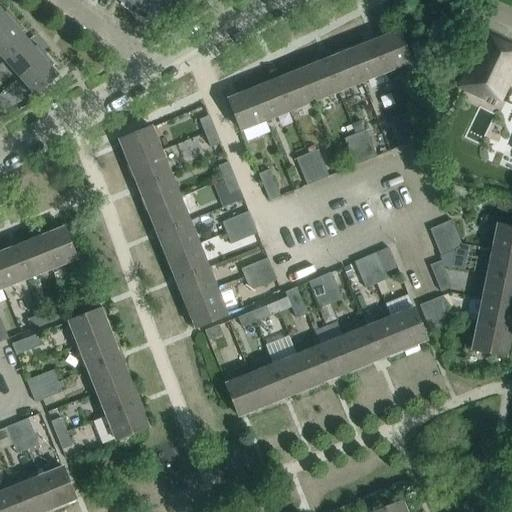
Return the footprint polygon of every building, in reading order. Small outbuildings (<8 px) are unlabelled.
[(132,14),(142,0),(122,0),(119,4),(132,14)] [(142,0),(132,14),(146,24),(150,18),(156,22),(158,20),(171,0),(142,0)] [(0,33),(15,20),(6,11),(3,13),(0,9),(0,33)] [(0,55),(4,60),(27,40),(20,33),(23,30),(15,20),(0,33),(0,55)] [(383,37),(373,41),(386,72),(410,63),(398,31),(397,31),(397,32),(383,38),(383,37)] [(458,88),(485,100),(488,94),(500,99),(511,73),(511,48),(483,34),(458,88)] [(19,77),(45,55),(36,45),(33,48),(27,40),(4,60),(19,77)] [(386,72),(373,41),(363,45),(363,46),(350,52),(362,82),(386,72)] [(362,82),(350,52),(335,57),(335,56),(325,60),(338,92),(362,82)] [(53,65),(45,55),(19,77),(34,95),(57,75),(50,67),(53,65)] [(338,92),(325,60),(315,64),(315,65),(301,71),(313,102),(338,92)] [(313,102),(301,71),(287,77),(286,76),(276,80),(289,111),(313,102)] [(289,111),(276,80),(266,83),(267,84),(252,90),(265,121),(289,111)] [(0,86),(0,103),(3,108),(14,100),(3,85),(0,86)] [(265,121),(252,90),(239,96),(238,95),(227,99),(240,131),(265,121)] [(413,110),(403,115),(413,141),(424,137),(413,110)] [(413,141),(403,115),(392,119),(402,146),(413,141)] [(199,120),(205,134),(215,130),(209,116),(199,120)] [(124,150),(130,164),(161,152),(151,127),(119,140),(123,150),(124,150)] [(220,144),(215,130),(205,134),(210,148),(220,144)] [(365,130),(354,135),(366,161),(376,157),(365,130)] [(366,161),(354,135),(344,139),(354,166),(366,161)] [(317,150),(306,154),(318,181),(328,177),(317,150)] [(170,175),(161,152),(130,164),(135,177),(134,178),(138,188),(170,175)] [(318,181),(306,154),(295,159),(306,185),(318,181)] [(218,166),(223,180),(234,176),(228,162),(218,166)] [(269,170),(258,174),(269,201),(280,196),(269,170)] [(179,198),(170,175),(138,188),(141,197),(143,197),(148,211),(179,198)] [(239,190),(234,176),(223,180),(229,194),(239,190)] [(405,180),(411,204),(426,200),(419,176),(405,180)] [(189,221),(179,198),(148,211),(154,224),(153,225),(157,235),(189,221)] [(226,234),(252,223),(248,212),(221,223),(226,234)] [(198,245),(189,221),(157,235),(160,244),(162,243),(167,257),(198,245)] [(451,221),(440,225),(451,252),(462,247),(451,221)] [(257,234),(252,223),(226,234),(230,245),(257,234)] [(429,230),(440,257),(451,252),(440,225),(429,230)] [(511,228),(497,225),(491,250),(511,254),(511,228)] [(53,233),(39,238),(51,269),(76,259),(63,227),(53,232),(53,233)] [(51,269),(39,238),(25,244),(24,243),(14,247),(27,279),(51,269)] [(208,268),(198,245),(167,257),(173,271),(171,271),(175,281),(208,268)] [(27,279),(14,247),(4,251),(5,252),(0,253),(0,280),(3,288),(27,279)] [(511,254),(491,250),(486,275),(511,280),(511,254)] [(387,280),(375,253),(365,258),(376,284),(387,280)] [(376,284),(365,258),(354,263),(365,289),(376,284)] [(267,259),(240,269),(245,280),(271,270),(267,259)] [(430,266),(440,292),(451,288),(441,261),(430,266)] [(217,292),(208,268),(175,281),(179,290),(180,290),(186,304),(217,292)] [(276,281),(271,270),(245,280),(249,291),(276,281)] [(351,271),(345,274),(349,283),(355,281),(351,271)] [(341,300),(330,273),(319,278),(330,304),(341,300)] [(511,280),(486,275),(481,300),(511,305),(511,280)] [(330,304),(319,278),(308,282),(319,309),(330,304)] [(307,314),(295,288),(284,293),(296,319),(307,314)] [(226,315),(217,292),(186,304),(192,318),(190,318),(194,328),(227,315),(226,315)] [(75,300),(79,310),(93,305),(89,294),(75,300)] [(441,297),(431,301),(440,328),(451,323),(441,297)] [(511,320),(511,321),(511,318),(511,305),(481,300),(476,324),(511,331),(511,324),(511,320)] [(440,328),(431,301),(419,306),(430,332),(440,328)] [(272,315),(268,305),(252,312),(256,322),(272,315)] [(54,308),(40,314),(44,324),(58,318),(54,308)] [(413,308),(389,318),(402,350),(403,350),(403,349),(416,343),(416,344),(426,340),(413,308)] [(68,322),(78,346),(109,334),(103,320),(105,319),(101,309),(68,322)] [(256,322),(252,312),(236,318),(240,328),(256,322)] [(44,324),(40,314),(27,319),(31,329),(44,324)] [(0,342),(8,339),(0,318),(0,342)] [(402,350),(389,318),(366,327),(379,360),(388,356),(388,354),(401,349),(401,350),(402,350)] [(509,342),(511,331),(476,324),(471,350),(506,357),(506,355),(505,355),(507,341),(509,342)] [(221,336),(217,326),(203,331),(207,341),(221,336)] [(379,360),(366,327),(342,336),(356,369),(356,367),(369,362),(369,363),(379,360)] [(38,333),(11,344),(16,356),(42,345),(38,333)] [(114,347),(109,334),(78,346),(87,369),(119,356),(116,347),(114,347)] [(356,369),(342,336),(319,346),(332,378),(342,374),(341,373),(354,368),(355,369),(356,369)] [(332,378),(319,346),(296,355),(309,388),(310,387),(309,386),(322,381),(323,382),(332,378)] [(309,388),(296,355),(272,365),(285,397),(295,393),(295,392),(308,387),(308,388),(309,388)] [(123,366),(119,356),(87,369),(97,393),(128,380),(122,367),(123,366)] [(285,397),(272,365),(249,374),(262,407),(263,406),(262,405),(275,400),(276,401),(285,397)] [(26,381),(30,392),(57,381),(52,370),(26,381)] [(262,407),(249,374),(225,384),(238,417),(248,412),(248,411),(261,406),(261,407),(262,407)] [(133,394),(128,380),(97,393),(106,416),(138,403),(134,394),(133,394)] [(61,392),(57,381),(30,392),(35,403),(61,392)] [(142,413),(138,403),(106,416),(116,440),(148,427),(147,426),(146,426),(141,413),(142,413)] [(102,416),(78,423),(74,411),(65,413),(72,437),(106,428),(102,416)] [(50,421),(56,435),(66,431),(60,417),(50,421)] [(27,419),(17,423),(27,450),(38,445),(27,419)] [(27,450),(17,423),(6,427),(17,454),(27,450)] [(71,445),(66,431),(56,435),(61,449),(71,445)] [(62,467),(38,477),(51,509),(52,509),(52,508),(65,502),(65,504),(75,499),(62,467)] [(51,509),(38,477),(15,486),(25,511),(40,511),(50,508),(50,509),(51,509)] [(25,511),(15,486),(0,492),(0,511),(25,511)] [(375,511),(404,511),(405,511),(406,511),(402,501),(375,511)]
